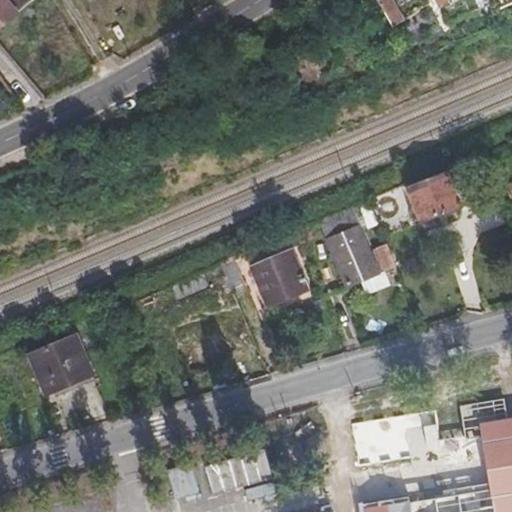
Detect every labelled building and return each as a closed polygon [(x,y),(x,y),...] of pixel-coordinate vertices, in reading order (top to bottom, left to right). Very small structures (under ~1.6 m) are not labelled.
[(0,0),(0,31),(26,11),(20,3),(10,11),(0,0)] [(26,11),(40,0),(23,0),(20,3),(26,11)] [(429,0),(436,11),(456,0),(429,0)] [(447,176),(408,194),(420,226),(479,203),(468,175),(450,182),(447,176)] [(294,233),(299,246),(318,237),(313,225),(294,233)] [(325,243),(344,291),(376,277),(355,229),(325,243)] [(244,254),(267,311),(306,294),(285,237),(244,254)] [(374,250),(383,275),(394,271),(385,245),(374,250)] [(219,266),(221,272),(228,269),(226,263),(219,266)] [(225,280),(232,295),(243,290),(236,274),(225,280)] [(169,291),(151,298),(155,307),(173,301),(169,291)] [(208,295),(177,308),(197,357),(229,343),(208,295)] [(31,356),(46,396),(91,379),(76,339),(31,356)] [(511,511),(511,424),(502,427),(497,405),(454,414),(460,443),(435,448),(432,431),(402,436),(410,475),(415,475),(419,495),(422,506),(409,509),(409,511),(511,511)] [(410,475),(413,497),(419,495),(415,475),(410,475)]
